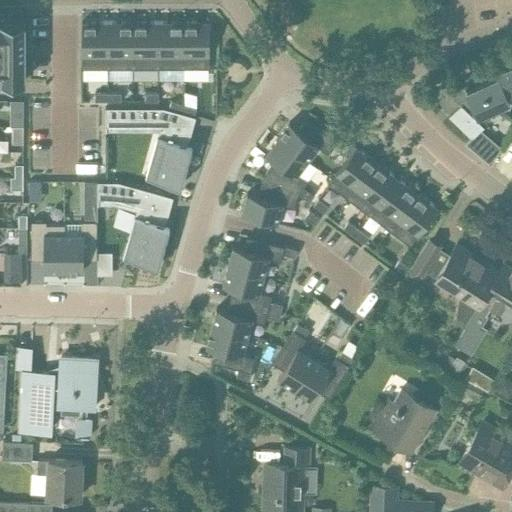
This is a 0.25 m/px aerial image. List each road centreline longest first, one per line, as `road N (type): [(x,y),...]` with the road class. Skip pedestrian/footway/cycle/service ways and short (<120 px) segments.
road 1 (residential): [(175,310),(219,167),(249,119),(301,79)]
road 2 (residential): [(144,511),(145,440),(175,310)]
road 3 (residential): [(175,310),(0,304)]
road 4 (unclassified): [(511,205),(381,94)]
road 5 (residential): [(64,0),(64,170)]
road 6 (unclassified): [(381,94),(424,60),(511,28)]
road 7 (residential): [(511,509),(453,500),(385,469)]
